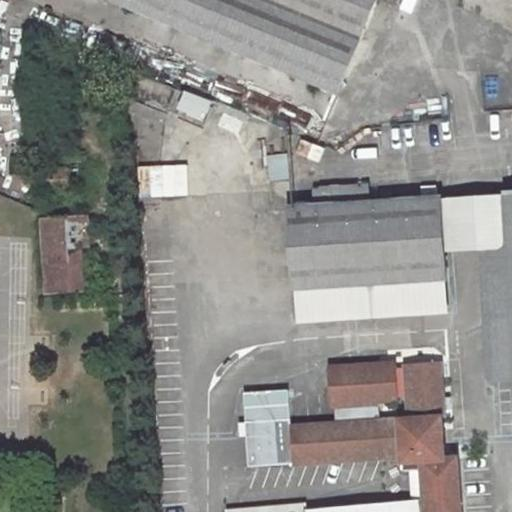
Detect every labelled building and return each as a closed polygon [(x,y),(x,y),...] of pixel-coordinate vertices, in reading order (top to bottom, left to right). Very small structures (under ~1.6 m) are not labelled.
[(260,0),(34,0),(329,118),(361,41),(260,0)] [(260,0),(361,41),(378,0),(260,0)] [(174,109),(202,119),(209,100),(181,90),(174,109)] [(140,114),(134,145),(159,150),(165,120),(140,114)] [(79,187),(78,169),(38,170),(39,189),(79,187)] [(250,208),(264,208),(262,183),(249,183),(250,208)] [(509,194),(439,198),(443,253),(483,251),(511,249),(511,238),(511,223),(509,194)] [(511,194),(509,194),(511,223),(511,238),(511,312),(487,314),(491,380),(511,378),(511,194)] [(292,281),(444,272),(443,253),(439,198),(288,208),(292,281)] [(85,219),(41,221),(45,293),(82,291),(80,241),(87,241),(85,219)] [(511,249),(483,251),(487,314),(511,312),(511,249)] [(444,272),(292,281),(294,318),(446,309),(444,272)] [(461,511),(458,457),(445,458),(439,360),(419,361),(409,362),(409,368),(394,369),(394,363),(331,368),(332,402),(338,402),(339,421),(293,424),(291,387),(247,390),(251,463),(296,459),(296,458),(405,450),(406,469),(425,469),(427,511),(461,511)] [(421,511),(420,500),(305,508),(305,511),(421,511)] [(305,501),(226,508),(226,511),(305,511),(305,508),(305,501)]
